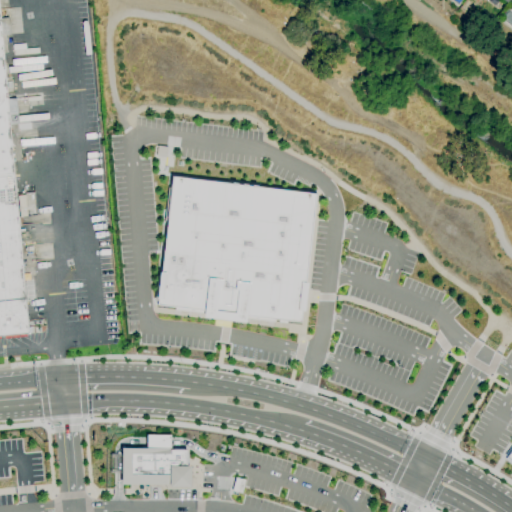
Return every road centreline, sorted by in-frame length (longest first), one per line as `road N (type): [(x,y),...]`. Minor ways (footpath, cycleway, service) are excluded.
road 1 (secondary): [(425,459),(301,406),(189,382)]
road 2 (secondary): [(63,401),(186,405),(302,431)]
road 3 (secondary): [(302,431),(415,479)]
